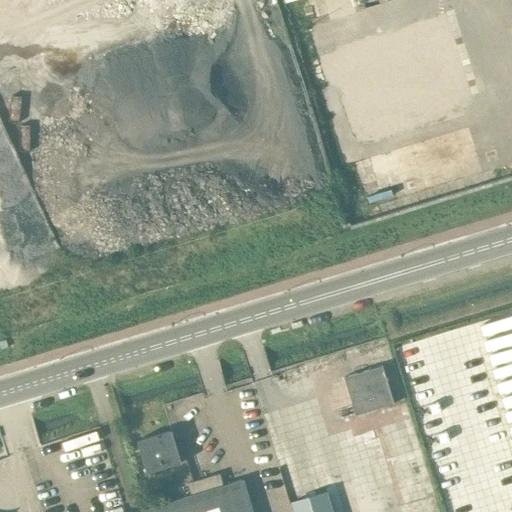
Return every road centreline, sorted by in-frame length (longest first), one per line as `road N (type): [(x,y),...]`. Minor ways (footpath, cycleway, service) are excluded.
road 1 (unclassified): [(0,393),(511,241)]
road 2 (unknown): [(495,511),(464,399),(460,350),(469,329),(511,320)]
